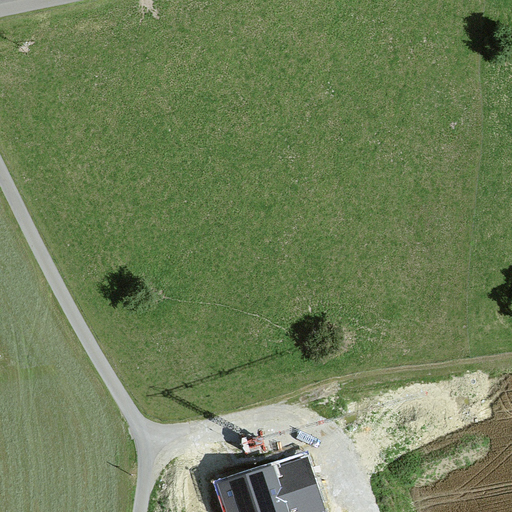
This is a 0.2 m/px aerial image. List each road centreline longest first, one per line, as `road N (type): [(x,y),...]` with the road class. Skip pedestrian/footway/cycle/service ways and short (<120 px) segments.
road 1 (track): [(511,361),(132,439)]
road 2 (track): [(137,511),(132,439),(0,174)]
road 3 (track): [(371,511),(341,437),(287,403)]
